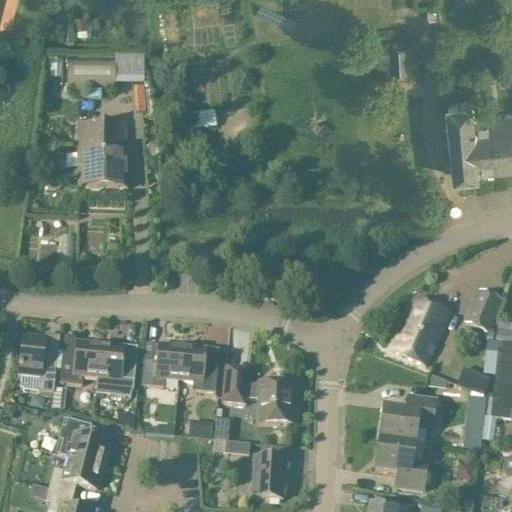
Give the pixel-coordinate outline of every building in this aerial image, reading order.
[(0,0),(0,20),(8,23),(13,0),(0,0)] [(83,23),(71,25),(73,36),(84,35),(83,23)] [(409,47),(392,48),(393,72),(409,72),(409,47)] [(143,59),(115,60),(115,61),(115,68),(115,69),(115,86),(143,86),(143,59)] [(67,61),(67,67),(67,93),(115,94),(115,86),(115,69),(115,68),(115,61),(67,61)] [(473,102),(448,105),(456,178),(481,175),(481,174),(511,170),(511,113),(474,117),(473,102)] [(78,128),(77,191),(128,192),(125,127),(78,128)] [(216,263),(217,253),(193,252),(192,262),(216,263)] [(263,286),(259,298),(277,303),(280,291),(263,286)] [(487,337),(498,310),(501,303),(478,293),(463,326),(487,337)] [(415,301),(391,354),(425,369),(449,316),(415,301)] [(495,342),(504,343),(506,326),(497,325),(495,342)] [(23,393),(37,395),(53,397),(55,373),(57,354),(58,351),(43,349),(44,341),(22,339),(18,378),(21,379),(20,389),(23,393)] [(57,354),(55,373),(59,373),(58,387),(81,389),(82,380),(96,381),(99,355),(99,347),(75,345),(74,353),(61,352),(61,355),(57,354)] [(511,346),(499,345),(497,355),(511,357),(511,346)] [(99,355),(96,381),(111,383),(109,399),(132,401),(132,394),(135,368),(136,358),(123,357),(124,350),(99,347),(99,355)] [(164,382),(178,383),(181,350),(157,347),(155,364),(143,363),(140,389),(163,391),(164,382)] [(181,350),(178,383),(192,385),(191,394),(214,396),(218,358),(205,357),(206,352),(181,350)] [(486,354),(483,375),(495,377),(496,366),(497,357),(497,355),(486,354)] [(511,357),(497,355),(497,357),(496,366),(511,367),(511,357)] [(511,367),(496,366),(495,377),(511,378),(511,367)] [(248,374),(225,371),(221,406),(245,409),(245,403),(258,402),(259,428),(290,427),(290,385),(259,386),(259,388),(247,387),(248,374)] [(511,378),(495,377),(494,388),(511,389),(511,378)] [(511,389),(494,388),(492,398),(511,400),(511,389)] [(511,410),(511,400),(492,398),(491,409),(511,412),(511,410)] [(382,414),(378,442),(414,447),(417,428),(432,430),(435,404),(407,400),(406,414),(401,413),(400,417),(382,414)] [(4,404),(1,416),(12,420),(16,408),(4,404)] [(511,412),(491,409),(490,420),(495,421),(511,422),(511,412)] [(132,432),(134,417),(117,416),(116,427),(132,432)] [(483,419),(480,442),(492,444),(495,421),(490,420),(483,419)] [(57,457),(67,460),(101,469),(108,445),(88,440),(91,428),(66,421),(57,457)] [(134,426),(134,437),(144,437),(144,431),(141,427),(134,426)] [(204,426),(203,440),(211,441),(212,427),(204,426)] [(158,428),(158,438),(173,439),(173,429),(158,428)] [(414,447),(378,442),(374,474),(397,477),(395,491),(423,495),(426,469),(412,467),(414,447)] [(248,460),(249,447),(225,445),(224,458),(248,460)] [(53,472),(48,493),(73,499),(76,488),(95,493),(101,469),(67,460),(63,474),(53,472)] [(253,460),(251,501),(281,503),(283,477),(285,477),(286,461),(253,460)] [(511,462),(505,461),(502,474),(511,476),(511,491),(511,497),(511,462)] [(73,511),(70,511),(73,499),(48,493),(44,505),(49,506),(47,511),(73,511)]
